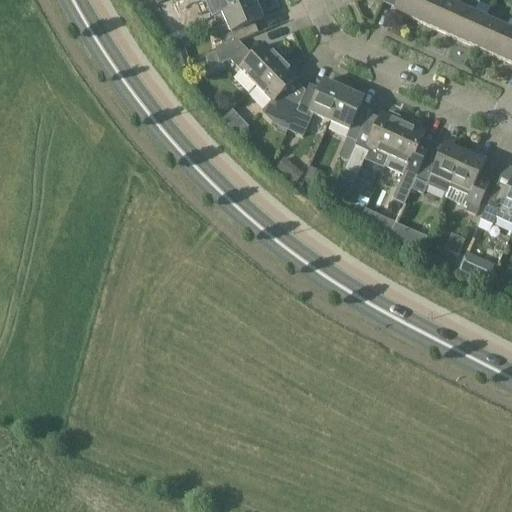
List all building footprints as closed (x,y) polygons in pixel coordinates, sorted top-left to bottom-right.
[(214,0),(220,15),(254,1),(253,0),(214,0)] [(399,0),(396,8),(393,15),(413,24),(423,0),(399,0)] [(446,4),(437,0),(423,0),(413,24),(433,33),(446,4)] [(446,4),(433,33),(453,42),(466,12),(465,12),(470,1),(468,0),(460,0),(457,9),(446,4)] [(220,15),(229,35),(219,39),(224,51),(258,35),(254,25),(262,22),(254,1),(220,15)] [(466,12),(453,42),(473,50),(486,21),(474,16),(479,5),(470,1),(465,12),(466,12)] [(172,30),(185,50),(202,39),(189,19),(172,30)] [(506,30),(486,21),(473,50),(493,59),(506,30)] [(506,30),(493,59),(511,67),(511,21),(510,21),(506,30)] [(238,44),(224,51),(204,59),(209,72),(229,63),(239,73),(256,89),(284,61),(273,49),(267,50),(264,48),(253,59),(238,44)] [(284,61),(256,89),(272,106),(280,115),(275,128),(287,133),(296,114),(299,107),(285,94),(296,83),(295,83),(297,81),(294,78),(296,73),(284,61)] [(299,107),(296,114),(308,119),(309,115),(329,124),(343,92),(323,83),(319,92),(308,87),(305,93),(299,107)] [(343,92),(329,124),(348,132),(345,140),(356,145),(369,114),(358,109),(362,100),(343,92)] [(384,120),(380,118),(367,150),(388,159),(404,123),(388,116),(384,120)] [(384,168),(384,169),(402,178),(403,178),(392,202),(404,207),(411,192),(416,182),(428,155),(426,154),(417,150),(421,140),(422,137),(419,135),(419,129),(404,123),(388,159),(384,168)] [(428,155),(416,182),(426,186),(425,187),(428,188),(446,196),(450,187),(464,155),(444,146),(442,149),(438,159),(428,155)] [(357,178),(367,154),(355,149),(344,172),(345,172),(356,177),(357,178)] [(445,198),(444,200),(467,210),(465,214),(475,219),(477,213),(479,210),(491,183),(490,182),(478,177),(482,169),(484,164),(483,163),(464,155),(450,187),(446,196),(445,198)] [(286,178),(294,168),(284,160),(276,170),(286,178)] [(310,170),(304,182),(317,187),(322,175),(310,170)] [(345,172),(341,181),(352,186),(356,177),(345,172)] [(486,212),(486,211),(480,224),(492,229),(496,221),(511,228),(511,179),(507,191),(498,186),(486,212)] [(381,233),(390,237),(395,226),(395,225),(386,221),(381,233)] [(417,235),(411,249),(421,253),(427,240),(417,235)] [(476,280),(483,263),(466,255),(459,273),(476,280)]
